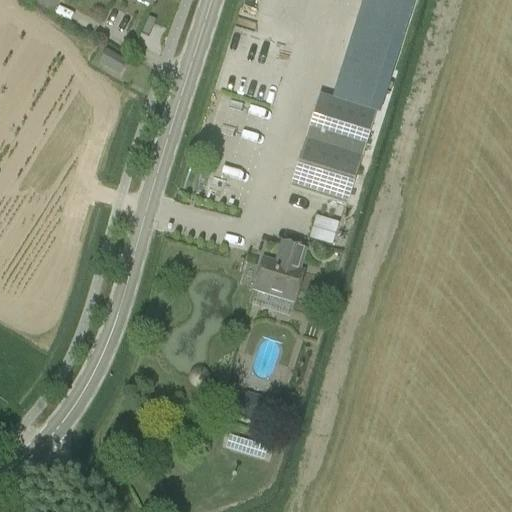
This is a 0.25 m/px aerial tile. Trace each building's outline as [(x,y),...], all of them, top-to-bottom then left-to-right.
[(128,0),(149,9),(153,0),(128,0)] [(345,0),(334,0),(325,33),(388,52),(399,16),(345,0)] [(98,66),(118,77),(124,66),(105,54),(98,66)] [(289,190),(319,200),(346,208),(374,116),(319,99),(289,190)] [(309,242),(330,248),(336,226),(315,220),(309,242)] [(262,261),(251,293),(293,307),(303,274),(299,273),(305,253),(281,245),(275,264),(262,261)] [(259,399),(248,395),(238,396),(232,404),(233,414),(240,420),(252,424),(261,423),(268,415),(267,405),(259,399)] [(268,459),(271,445),(228,436),(225,450),(268,459)]
